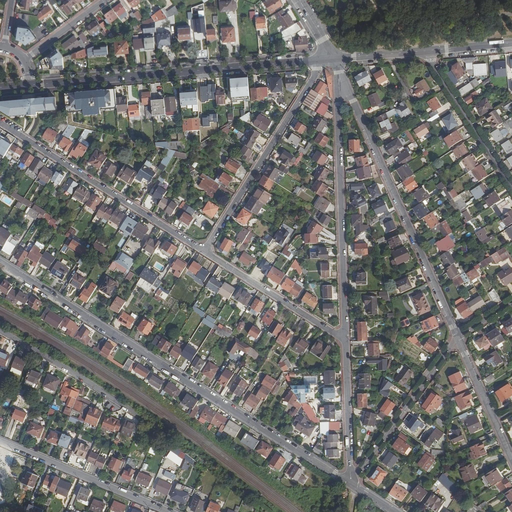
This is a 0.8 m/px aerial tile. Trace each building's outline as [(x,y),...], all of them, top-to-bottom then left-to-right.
[(33,6),(33,0),(23,0),(22,9),(30,10),(31,6),(33,6)] [(72,7),(78,2),(76,0),(67,0),(68,0),(63,4),(64,5),(60,8),(62,12),(64,11),(67,15),(72,12),(71,11),(69,8),(72,7)] [(228,2),(228,0),(219,0),(221,12),(233,11),(232,1),(228,2)] [(265,4),(271,13),(275,11),(275,10),(282,5),(279,0),(270,0),(271,0),(265,4)] [(121,3),(113,9),(119,16),(127,10),(121,3)] [(41,12),(40,12),(37,17),(40,20),(53,12),(49,7),(45,9),(45,8),(43,9),(44,10),(41,12)] [(175,7),(165,14),(168,18),(174,16),(178,14),(180,13),(175,7)] [(276,14),(286,30),(296,24),(289,13),(287,15),(283,9),(276,14)] [(118,18),(112,10),(106,15),(108,19),(106,20),(109,24),(118,18)] [(157,14),(161,21),(168,18),(165,14),(165,13),(164,13),(162,10),(157,14)] [(138,12),(134,14),(136,17),(139,21),(142,18),(138,12)] [(159,21),(156,22),(157,30),(161,29),(160,25),(171,21),(171,25),(175,24),(175,22),(175,19),(174,16),(168,18),(161,21),(159,21)] [(265,17),(256,18),(257,29),(266,28),(265,17)] [(153,18),(141,24),(144,27),(156,22),(153,18)] [(91,36),(103,28),(101,25),(97,20),(86,28),(91,36)] [(104,22),(101,25),(103,28),(106,32),(109,30),(104,22)] [(300,31),(302,30),(297,23),(296,24),(286,30),(283,32),(285,36),(293,33),(292,31),(297,28),(300,31)] [(29,28),(19,27),(17,40),(21,40),(25,43),(27,46),(38,38),(31,30),(29,28)] [(191,28),(179,29),(180,40),(192,39),(191,28)] [(236,41),(235,28),(222,29),(223,42),(236,41)] [(216,30),(207,30),(208,40),(216,39),(216,30)] [(171,31),(157,32),(158,46),(162,46),(163,45),(163,43),(172,43),(171,31)] [(82,34),(79,36),(81,40),(88,48),(91,47),(86,40),(87,40),(82,34)] [(79,45),(83,50),(84,50),(88,48),(81,40),(79,41),(75,36),(66,42),(72,50),(79,45)] [(308,41),(312,39),(310,36),(300,37),(300,40),(296,40),(296,48),(309,47),(308,41)] [(154,37),(145,38),(145,39),(146,47),(146,49),(155,48),(154,37)] [(135,48),(146,47),(145,39),(134,39),(135,48)] [(129,53),(128,41),(116,42),(117,54),(129,53)] [(95,49),(95,46),(91,47),(88,48),(88,56),(109,55),(108,45),(102,46),(102,48),(95,49)] [(44,70),(47,69),(64,58),(58,49),(54,52),(55,53),(53,54),(52,53),(40,61),(44,70)] [(85,57),(84,50),(83,50),(73,54),(73,58),(85,57)] [(47,69),(64,67),(64,61),(64,58),(47,69)] [(502,71),(507,71),(506,61),(496,62),(496,69),(501,68),(502,71)] [(453,66),(460,81),(469,76),(463,62),(453,66)] [(472,63),(466,64),(467,70),(471,75),(474,74),(474,75),(487,74),(486,65),(474,66),(474,63),(472,63)] [(376,71),(373,73),(378,82),(379,84),(389,79),(384,69),(379,71),(377,73),(376,71)] [(358,75),(355,77),(360,87),(372,80),(367,71),(363,73),(362,72),(358,75)] [(475,78),(470,82),(471,84),(473,88),(486,80),(484,76),(477,80),(475,78)] [(285,93),(285,77),(272,77),(272,93),(285,93)] [(248,78),(230,80),(232,101),(244,100),(244,99),(250,99),(248,78)] [(297,78),(285,79),(286,90),(291,93),(297,84),(297,78)] [(429,89),(423,79),(416,84),(419,89),(415,91),(420,99),(425,96),(424,93),(429,89)] [(314,92),(311,90),(303,104),(322,116),(322,117),(329,121),(332,116),(325,112),(328,107),(327,106),(330,102),(322,97),(324,94),(325,94),(327,91),(329,93),(328,87),(320,82),(314,92)] [(462,95),(473,88),(471,84),(460,91),(462,95)] [(253,101),(264,100),(263,88),(252,89),(253,101)] [(105,90),(98,91),(100,115),(100,109),(105,108),(105,110),(110,109),(110,107),(117,106),(116,100),(115,89),(110,90),(110,92),(105,93),(105,90)] [(220,89),(216,90),(217,105),(225,104),(224,92),(220,92),(220,89)] [(85,92),(79,93),(81,110),(83,110),(84,117),(100,115),(98,91),(95,91),(95,93),(90,94),(85,95),(85,92)] [(49,93),(36,94),(37,99),(36,100),(31,101),(31,100),(24,100),(23,95),(3,97),(4,102),(0,102),(0,106),(0,109),(11,117),(28,116),(28,117),(31,116),(31,118),(38,118),(38,112),(57,110),(57,107),(59,107),(58,104),(57,105),(56,97),(50,98),(49,93)] [(74,127),(75,127),(76,123),(73,123),(72,121),(71,111),(73,110),(73,113),(78,112),(78,111),(81,110),(79,93),(75,93),(76,95),(71,96),(70,93),(65,94),(65,96),(66,102),(68,125),(68,126),(74,127)] [(143,105),(151,104),(151,102),(150,93),(141,93),(143,105)] [(183,132),(199,131),(197,102),(197,93),(180,94),(182,115),(182,123),(183,132)] [(381,107),(387,105),(386,100),(381,102),(377,93),(368,96),(373,106),(379,104),(381,107)] [(469,103),(476,98),(473,94),(466,99),(469,103)] [(175,98),(163,99),(164,101),(164,103),(165,112),(175,111),(175,98)] [(429,119),(431,122),(439,117),(435,111),(441,107),(435,98),(428,103),(433,111),(429,114),(431,118),(429,119)] [(494,108),(488,98),(476,105),(482,115),(494,108)] [(117,112),(128,111),(128,106),(127,99),(116,100),(117,106),(117,109),(117,112)] [(398,106),(394,109),(401,119),(411,112),(404,100),(399,103),(401,105),(399,107),(398,106)] [(153,117),(165,116),(165,112),(164,103),(156,103),(156,101),(151,102),(151,104),(152,111),(153,117)] [(129,117),(140,116),(139,105),(128,106),(128,111),(129,117)] [(492,120),(496,127),(503,123),(503,122),(495,110),(486,116),(489,121),(492,120)] [(251,116),(249,113),(247,114),(244,116),(238,120),(245,124),(251,116)] [(270,122),(260,115),(254,125),(265,132),(270,122)] [(447,115),(439,120),(445,129),(441,132),(443,136),(449,132),(447,129),(453,125),(447,115)] [(317,117),(310,127),(315,130),(320,133),(323,135),(326,130),(322,128),(326,123),(317,117)] [(215,128),(215,119),(207,120),(207,128),(215,128)] [(399,130),(396,122),(391,124),(389,119),(380,123),(385,133),(391,130),(392,133),(399,130)] [(305,127),(298,123),(294,129),(301,134),(305,127)] [(424,123),(414,130),(419,138),(429,131),(424,123)] [(58,128),(64,132),(68,126),(68,125),(61,124),(58,128)] [(66,139),(74,127),(68,126),(64,132),(59,140),(62,142),(60,145),(64,148),(63,149),(67,152),(72,143),(66,139)] [(243,135),(244,135),(246,136),(251,129),(248,126),(243,135)] [(0,154),(4,157),(13,144),(16,139),(8,133),(2,143),(0,141),(0,134),(3,130),(0,128),(0,154)] [(52,142),(57,133),(53,130),(52,131),(48,129),(43,137),(52,142)] [(254,142),(260,134),(251,129),(246,136),(247,137),(254,142)] [(411,143),(415,141),(410,129),(406,131),(411,143)] [(492,133),(498,142),(504,137),(498,129),(492,133)] [(84,138),(89,131),(85,130),(81,136),(84,138)] [(324,147),(329,139),(323,135),(320,133),(314,142),(324,147)] [(208,135),(199,141),(200,144),(205,141),(210,138),(208,135)] [(244,135),(238,143),(241,145),(247,137),(246,136),(244,135)] [(294,144),(298,138),(292,135),(288,141),(294,144)] [(247,137),(241,145),(244,147),(250,151),(255,142),(254,142),(247,137)] [(15,145),(19,140),(16,139),(13,144),(14,144),(8,153),(18,160),(24,151),(15,145)] [(69,154),(76,159),(79,154),(83,156),(87,149),(90,144),(82,139),(80,144),(77,142),(69,154)] [(359,152),(358,140),(349,141),(349,152),(359,152)] [(511,149),(511,144),(509,140),(503,144),(508,152),(511,149)] [(168,150),(185,149),(184,141),(168,142),(168,150)] [(399,149),(395,141),(387,146),(392,154),(399,149)] [(468,153),(462,143),(452,150),(458,160),(468,153)] [(251,155),(253,152),(250,151),(244,147),(239,153),(244,156),(242,159),(248,163),(250,160),(249,159),(251,155)] [(411,158),(405,148),(393,156),(395,159),(398,156),(400,159),(398,160),(401,165),(411,158)] [(89,162),(99,169),(107,158),(96,151),(89,162)] [(283,165),(279,171),(284,174),(286,175),(290,170),(286,167),(293,157),(284,152),(281,158),(284,160),(281,164),(283,165)] [(317,152),(312,159),(318,163),(321,165),(322,165),(327,157),(317,152)] [(28,166),(33,158),(26,153),(21,162),(28,166)] [(462,161),(469,172),(472,170),(480,165),(477,160),(476,161),(474,159),(475,158),(472,154),(462,161)] [(357,165),(358,169),(368,166),(364,156),(357,165)] [(44,164),(36,159),(30,169),(38,174),(44,164)] [(240,167),(229,160),(225,167),(235,174),(240,167)] [(117,168),(108,162),(103,171),(111,177),(117,168)] [(397,169),(405,181),(412,176),(414,175),(406,163),(397,169)] [(283,176),(284,174),(279,171),(270,165),(264,176),(273,182),(279,174),(283,176)] [(317,172),(313,177),(317,180),(322,183),(325,178),(324,177),(328,170),(322,165),(321,165),(317,172)] [(488,176),(481,165),(480,165),(472,170),(479,182),(488,176)] [(154,174),(143,166),(135,178),(140,181),(142,177),(149,182),(154,174)] [(38,177),(48,184),(51,180),(54,174),(51,171),(50,172),(43,168),(38,177)] [(396,170),(403,182),(404,181),(405,181),(397,169),(396,170)] [(64,177),(56,171),(54,174),(51,180),(59,185),(64,177)] [(232,179),(224,174),(219,181),(228,186),(232,179)] [(269,190),(274,182),(273,182),(264,176),(259,184),(269,190)] [(418,186),(412,176),(405,181),(404,181),(410,191),(418,186)] [(212,198),(220,185),(207,177),(201,186),(207,190),(205,192),(207,194),(207,195),(212,198)] [(76,185),(67,179),(60,190),(63,192),(65,189),(71,193),(76,185)] [(326,190),(328,187),(322,183),(317,180),(311,190),(317,195),(320,196),(324,189),(326,190)] [(155,184),(149,194),(153,197),(154,196),(157,198),(154,202),(158,205),(163,198),(167,192),(160,187),(155,184)] [(73,196),(85,204),(91,194),(79,186),(73,196)] [(380,195),(376,186),(368,189),(373,198),(380,195)] [(414,192),(421,203),(424,202),(431,197),(429,193),(427,194),(422,186),(414,192)] [(471,191),(477,200),(485,194),(480,186),(471,191)] [(444,189),(451,200),(453,199),(446,187),(444,189)] [(264,205),(270,195),(259,188),(255,194),(254,193),(251,197),(262,204),(264,205)] [(1,193),(17,203),(19,200),(11,195),(3,191),(1,193)] [(484,198),(490,208),(501,201),(495,192),(484,198)] [(23,200),(12,193),(11,195),(19,200),(22,202),(23,200)] [(95,210),(101,200),(92,195),(86,205),(95,210)] [(317,202),(314,207),(320,211),(323,213),(329,202),(322,197),(320,196),(317,195),(314,200),(317,202)] [(353,202),(356,209),(359,208),(367,204),(365,199),(362,200),(361,197),(358,198),(357,195),(352,197),(352,198),(352,199),(353,202)] [(467,205),(460,195),(453,199),(460,209),(467,205)] [(251,197),(245,208),(252,213),(255,215),(259,209),(262,204),(251,197)] [(171,203),(163,198),(158,205),(158,206),(166,211),(165,212),(172,216),(178,206),(172,202),(171,203)] [(376,214),(387,210),(383,200),(372,205),(376,214)] [(498,206),(504,215),(511,210),(505,201),(498,206)] [(414,208),(421,220),(424,218),(431,213),(424,202),(421,203),(414,208)] [(212,218),(218,209),(208,203),(202,212),(212,218)] [(360,215),(370,214),(368,204),(367,204),(359,208),(360,215)] [(105,207),(102,205),(96,215),(102,219),(103,218),(109,209),(106,206),(105,207)] [(30,216),(36,220),(38,218),(40,214),(38,213),(32,209),(29,207),(24,216),(28,219),(30,216)] [(103,218),(109,222),(110,220),(114,212),(113,211),(113,210),(110,208),(109,209),(103,218)] [(120,211),(117,209),(114,212),(110,220),(114,223),(113,225),(117,227),(124,216),(119,213),(120,211)] [(470,209),(467,211),(472,219),(475,217),(470,209)] [(244,225),(251,215),(242,210),(236,220),(244,225)] [(463,211),(461,212),(468,222),(471,220),(472,219),(467,211),(464,213),(463,211)] [(440,224),(432,212),(431,213),(424,218),(432,229),(440,224)] [(52,217),(46,213),(46,214),(44,217),(50,221),(54,223),(55,224),(56,222),(51,218),(52,217)] [(193,219),(184,213),(179,220),(189,226),(193,219)] [(38,218),(48,224),(49,223),(50,221),(44,217),(40,214),(38,218)] [(326,226),(331,218),(324,214),(321,219),(319,222),(326,226)] [(356,225),(357,236),(367,229),(367,225),(362,225),(361,216),(351,216),(351,226),(356,225)] [(377,216),(370,219),(372,225),(379,221),(377,216)] [(134,222),(127,217),(120,229),(124,232),(125,231),(131,235),(132,234),(138,224),(134,221),(134,222)] [(478,232),(471,220),(468,222),(470,224),(475,233),(478,232)] [(323,228),(313,221),(307,231),(307,234),(315,234),(317,234),(318,232),(319,230),(321,231),(323,228)] [(388,232),(396,229),(393,221),(385,224),(388,232)] [(452,231),(445,221),(440,224),(432,229),(435,234),(441,230),(445,236),(452,231)] [(148,230),(138,224),(132,234),(137,237),(142,240),(148,230)] [(12,235),(1,228),(0,229),(0,243),(5,246),(12,235)] [(496,239),(493,234),(490,236),(485,228),(477,233),(484,245),(496,239)] [(238,240),(242,243),(249,232),(244,229),(238,240)] [(242,252),(253,234),(249,232),(242,243),(238,250),(242,252)] [(436,243),(443,254),(449,251),(456,246),(450,236),(453,234),(452,232),(447,236),(448,237),(440,242),(440,240),(437,242),(436,243)] [(73,235),(71,234),(65,245),(83,257),(88,249),(86,248),(88,245),(73,235)] [(307,234),(305,234),(305,244),(317,244),(317,240),(315,240),(315,237),(315,234),(307,234)] [(401,244),(397,236),(385,241),(389,249),(401,244)] [(13,240),(11,238),(3,250),(10,255),(15,247),(11,244),(13,240)] [(274,240),(272,238),(269,244),(268,245),(272,248),(277,242),(278,242),(279,241),(275,238),(274,240)] [(227,252),(232,243),(225,239),(220,248),(227,252)] [(133,250),(136,243),(129,240),(126,247),(133,250)] [(143,248),(153,255),(159,244),(155,242),(154,243),(148,240),(143,248)] [(171,257),(177,248),(167,242),(161,251),(171,257)] [(43,247),(36,243),(33,247),(40,251),(43,247)] [(95,243),(92,247),(103,254),(104,255),(107,250),(95,243)] [(367,254),(367,244),(355,245),(355,255),(367,254)] [(40,251),(33,247),(31,251),(27,258),(31,261),(33,262),(31,266),(35,269),(39,262),(42,257),(39,255),(41,252),(40,251)] [(496,263),(510,255),(505,247),(504,247),(492,255),(494,260),(496,263)] [(319,249),(319,252),(319,257),(328,257),(328,253),(327,252),(327,248),(319,249)] [(410,259),(405,248),(392,253),(396,260),(397,264),(410,259)] [(21,261),(17,266),(20,268),(24,263),(23,262),(28,254),(26,253),(21,249),(16,258),(21,261)] [(285,250),(283,249),(281,253),(288,257),(290,253),(285,250)] [(39,262),(49,269),(56,258),(46,251),(44,254),(42,257),(39,262)] [(456,262),(449,251),(443,254),(441,256),(444,261),(446,264),(445,265),(447,268),(454,264),(456,262)] [(135,261),(120,252),(114,261),(127,269),(129,270),(135,261)] [(253,259),(243,253),(239,260),(247,265),(250,261),(251,262),(253,259)] [(271,257),(266,254),(260,262),(268,267),(272,261),(269,260),(271,257)] [(494,260),(492,255),(490,256),(479,264),(482,268),(494,260)] [(173,274),(179,277),(187,265),(177,258),(171,267),(176,270),(173,274)] [(125,274),(127,269),(114,261),(109,268),(115,272),(117,268),(125,274)] [(69,270),(58,262),(51,273),(62,280),(69,270)] [(206,269),(195,263),(190,272),(200,278),(206,269)] [(461,275),(454,264),(447,268),(446,269),(449,272),(453,279),(454,280),(461,275)] [(330,277),(329,265),(321,265),(321,277),(330,277)] [(275,279),(280,282),(286,274),(273,266),(267,275),(275,279)] [(480,276),(474,267),(466,272),(472,281),(480,276)] [(511,281),(511,267),(511,268),(505,272),(504,271),(499,274),(506,285),(511,281)] [(144,269),(139,277),(153,286),(157,289),(161,282),(156,279),(158,277),(144,269)] [(129,281),(134,274),(130,272),(126,279),(129,281)] [(366,284),(366,273),(356,273),(357,285),(366,284)] [(87,280),(76,274),(70,283),(81,289),(87,280)] [(504,287),(506,285),(499,274),(496,275),(504,287)] [(466,280),(462,275),(461,275),(454,280),(452,281),(456,287),(464,282),(464,281),(466,280)] [(206,286),(217,294),(218,293),(223,284),(219,282),(216,280),(212,277),(206,286)] [(118,285),(108,278),(100,289),(111,296),(118,285)] [(149,293),(153,286),(141,278),(136,285),(149,293)] [(411,288),(406,278),(395,283),(400,293),(411,288)] [(282,287),(289,292),(294,284),(295,284),(287,279),(282,287)] [(0,287),(0,290),(8,295),(11,290),(13,287),(9,285),(4,282),(0,287)] [(80,297),(88,302),(97,286),(92,283),(88,290),(86,289),(80,297)] [(218,293),(228,300),(235,290),(224,283),(223,284),(218,293)] [(302,289),(294,284),(289,292),(297,297),(302,289)] [(332,298),(331,286),(323,286),(323,299),(332,298)] [(244,304),(250,295),(241,289),(235,298),(244,304)] [(15,302),(17,298),(18,296),(15,294),(15,293),(11,290),(8,295),(6,298),(15,302)] [(494,300),(500,297),(496,291),(493,292),(492,291),(489,292),(494,300)] [(17,298),(26,304),(29,300),(30,298),(21,292),(18,296),(17,298)] [(311,306),(316,299),(307,293),(302,300),(311,306)] [(412,299),(416,307),(426,302),(422,295),(412,299)] [(472,312),(485,304),(480,296),(467,304),(472,312)] [(33,297),(30,301),(31,302),(29,305),(37,310),(42,303),(33,297)] [(111,308),(119,314),(126,302),(118,297),(111,308)] [(376,314),(376,297),(364,297),(364,305),(367,305),(367,315),(376,314)] [(245,311),(257,319),(260,315),(258,313),(263,305),(256,300),(250,308),(248,307),(245,311)] [(429,311),(426,302),(416,307),(419,315),(429,311)] [(465,318),(473,313),(472,312),(467,304),(466,302),(458,307),(465,318)] [(225,305),(220,316),(229,320),(234,309),(225,305)] [(333,313),(332,305),(323,305),(323,314),(333,313)] [(269,324),(276,313),(271,311),(270,312),(268,311),(262,320),(269,324)] [(50,312),(44,320),(61,331),(64,326),(70,330),(75,323),(68,319),(66,322),(50,312)] [(130,328),(135,320),(134,319),(130,316),(124,312),(119,321),(130,328)] [(207,315),(205,319),(213,324),(215,321),(207,315)] [(438,326),(433,317),(423,322),(427,331),(438,326)] [(511,318),(500,326),(505,336),(511,331),(511,318)] [(154,325),(145,319),(139,329),(148,335),(154,325)] [(409,319),(401,321),(403,328),(411,325),(409,319)] [(228,328),(215,321),(213,324),(216,325),(226,332),(228,328)] [(207,330),(210,326),(205,322),(199,331),(202,333),(201,335),(204,337),(208,331),(207,330)] [(240,331),(244,325),(240,322),(236,329),(240,331)] [(276,336),(282,327),(275,322),(269,331),(276,336)] [(357,322),(358,342),(367,341),(367,327),(365,327),(365,322),(357,322)] [(216,333),(222,337),(224,335),(226,332),(216,325),(214,328),(218,331),(216,333)] [(249,335),(261,340),(264,331),(253,326),(249,335)] [(80,333),(78,331),(78,332),(74,338),(86,346),(89,341),(86,339),(91,332),(84,328),(80,333)] [(497,329),(487,335),(491,342),(493,346),(494,347),(504,340),(497,329)] [(68,332),(67,334),(74,338),(78,332),(74,330),(71,334),(68,332)] [(291,335),(283,330),(276,340),(285,346),(291,335)] [(481,349),(491,342),(487,335),(484,337),(484,336),(482,338),(476,342),(481,349)] [(171,345),(158,336),(153,343),(166,352),(171,345)] [(413,336),(408,340),(414,344),(417,342),(413,336)] [(439,343),(431,337),(424,346),(432,352),(439,343)] [(233,342),(228,350),(234,355),(238,348),(242,342),(236,338),(233,342)] [(294,350),(303,356),(310,345),(306,342),(306,343),(300,339),(294,350)] [(414,344),(408,340),(405,345),(404,347),(410,351),(409,352),(418,358),(416,361),(420,363),(422,361),(423,362),(426,357),(427,358),(429,355),(428,355),(414,344)] [(323,358),(331,346),(326,344),(324,346),(317,341),(312,351),(323,358)] [(95,351),(100,354),(105,345),(101,342),(95,351)] [(242,342),(238,348),(247,354),(247,353),(251,347),(242,342)] [(104,353),(102,355),(107,359),(110,355),(114,347),(108,343),(102,351),(104,353)] [(379,355),(379,344),(369,344),(369,356),(379,355)] [(171,354),(179,359),(184,351),(176,346),(171,354)] [(256,359),(259,353),(254,349),(253,349),(252,348),(251,347),(247,353),(256,359)] [(4,353),(0,351),(0,364),(4,367),(9,357),(3,354),(4,353)] [(497,366),(503,362),(497,351),(485,359),(489,365),(494,361),(497,366)] [(114,357),(110,355),(107,359),(123,369),(124,367),(113,359),(114,357)] [(22,371),(26,362),(16,357),(12,366),(22,371)] [(286,362),(283,357),(278,364),(278,365),(279,364),(283,371),(288,368),(284,363),(286,362)] [(193,365),(201,371),(206,363),(198,358),(193,365)] [(378,363),(378,370),(387,370),(386,359),(378,359),(378,358),(368,359),(368,363),(378,363)] [(124,367),(123,369),(127,372),(131,374),(137,364),(129,359),(124,367)] [(212,379),(219,369),(210,363),(203,373),(212,379)] [(148,371),(139,365),(135,371),(141,375),(143,372),(146,374),(148,371)] [(405,384),(413,373),(405,366),(404,367),(399,375),(395,380),(402,386),(404,383),(405,384)] [(35,371),(30,369),(26,379),(38,384),(41,375),(34,372),(35,371)] [(219,381),(227,385),(233,375),(225,370),(219,381)] [(334,370),(325,371),(325,385),(335,384),(334,370)] [(462,376),(460,372),(448,377),(455,392),(465,388),(461,377),(462,376)] [(154,375),(149,373),(146,378),(150,381),(151,380),(161,387),(163,383),(153,376),(154,375)] [(55,390),(60,380),(53,377),(54,376),(49,374),(44,385),(55,390)] [(370,388),(370,374),(359,375),(360,389),(370,388)] [(264,385),(272,390),(277,381),(267,375),(262,384),(264,385)] [(247,385),(237,378),(233,383),(234,384),(230,391),(239,397),(247,385)] [(384,378),(380,393),(387,395),(390,390),(388,389),(392,384),(384,378)] [(280,384),(277,381),(272,390),(270,393),(273,395),(280,384)] [(164,390),(163,389),(160,394),(166,398),(169,393),(173,396),(174,395),(178,389),(175,387),(176,386),(170,382),(164,390)] [(511,396),(511,387),(510,384),(497,393),(503,403),(511,396)] [(255,398),(250,395),(246,402),(256,409),(262,400),(264,402),(270,393),(272,390),(264,385),(255,398)] [(67,405),(73,408),(78,397),(79,393),(64,386),(61,393),(63,394),(62,398),(69,401),(67,405)] [(300,390),(300,386),(290,387),(295,394),(298,394),(298,390),(300,390)] [(335,389),(324,389),(324,399),(335,398),(335,389)] [(470,398),(467,391),(454,397),(460,410),(471,405),(468,399),(470,398)] [(292,412),(297,415),(302,406),(300,403),(296,396),(290,392),(285,401),(296,408),(295,409),(293,409),(292,412)] [(420,406),(421,407),(432,393),(430,392),(420,406)] [(438,401),(440,399),(432,393),(421,407),(429,413),(434,407),(436,409),(441,403),(438,401)] [(357,394),(358,408),(367,408),(366,394),(357,394)] [(182,403),(193,411),(193,409),(198,402),(187,395),(182,403)] [(92,403),(78,397),(73,408),(73,409),(82,413),(82,414),(87,417),(92,403)] [(387,399),(379,410),(380,411),(386,416),(395,404),(387,399)] [(42,407),(55,413),(56,410),(52,408),(43,405),(42,407)] [(309,419),(306,414),(302,406),(297,415),(295,418),(297,419),(295,421),(299,424),(297,428),(309,436),(315,428),(307,423),(308,422),(305,419),(306,418),(302,416),(304,414),(306,416),(305,416),(307,420),(309,419)] [(332,418),(332,406),(322,406),(323,418),(332,418)] [(71,416),(73,409),(66,407),(64,414),(71,416)] [(201,417),(210,423),(211,423),(217,413),(207,407),(201,417)] [(95,409),(91,408),(86,420),(85,421),(85,422),(97,426),(102,413),(98,411),(99,410),(95,409)] [(13,418),(24,422),(28,414),(16,409),(13,418)] [(197,412),(193,409),(193,411),(189,415),(194,418),(197,412)] [(374,426),(377,416),(366,412),(362,423),(374,426)] [(226,419),(217,413),(211,423),(220,428),(218,431),(221,433),(223,430),(228,422),(225,420),(226,419)] [(407,426),(416,433),(425,421),(416,415),(407,426)] [(481,428),(476,416),(465,421),(470,433),(481,428)] [(115,430),(118,432),(122,423),(118,421),(117,423),(110,420),(105,418),(102,426),(114,432),(115,430)] [(444,424),(444,422),(439,418),(437,418),(434,422),(442,427),(444,424)] [(131,436),(137,424),(128,421),(123,433),(131,436)] [(241,429),(229,421),(228,422),(223,430),(235,438),(241,429)] [(34,424),(32,423),(28,432),(40,437),(44,428),(36,424),(37,423),(35,422),(34,424)] [(329,427),(328,422),(320,423),(321,432),(323,432),(329,432),(329,427)] [(339,430),(339,422),(328,422),(329,427),(332,427),(333,429),(333,430),(339,430)] [(462,438),(458,429),(453,431),(454,434),(449,436),(452,443),(462,438)] [(48,441),(59,445),(62,436),(52,432),(48,441)] [(430,436),(424,444),(429,448),(434,439),(436,441),(439,437),(433,432),(430,436)] [(73,438),(63,433),(62,436),(59,445),(68,449),(73,438)] [(405,443),(408,438),(401,433),(398,437),(399,439),(393,447),(403,454),(410,446),(405,443)] [(426,433),(420,441),(424,444),(430,436),(426,433)] [(245,435),(241,442),(253,450),(259,442),(256,440),(257,439),(253,436),(252,437),(249,435),(246,434),(245,435)] [(338,442),(338,434),(329,435),(329,436),(329,443),(325,443),(326,455),(330,455),(330,458),(339,458),(339,450),(338,450),(337,443),(338,442)] [(90,447),(80,442),(75,453),(86,457),(90,447)] [(272,449),(262,442),(257,450),(262,454),(267,457),(272,449)] [(484,447),(481,442),(470,447),(472,452),(475,459),(481,457),(484,455),(485,455),(482,448),(484,447)] [(177,456),(181,452),(178,450),(177,450),(174,448),(175,447),(173,445),(171,447),(172,449),(171,451),(177,456)] [(313,450),(320,455),(322,451),(315,447),(313,450)] [(444,454),(445,450),(437,450),(432,450),(431,455),(427,452),(418,465),(427,471),(435,460),(434,459),(434,455),(437,455),(437,454),(444,454)] [(99,456),(91,452),(88,461),(95,464),(99,457),(99,456)] [(0,455),(0,467),(8,465),(5,454),(0,455)] [(280,470),(286,460),(276,454),(270,463),(280,470)] [(390,468),(397,459),(390,454),(382,463),(390,468)] [(95,465),(103,469),(107,460),(99,457),(95,464),(95,465)] [(118,470),(121,472),(124,464),(121,462),(122,461),(113,458),(109,468),(118,471),(118,470)] [(471,464),(460,470),(465,481),(477,476),(474,470),(471,464)] [(292,465),(286,473),(303,484),(307,479),(301,475),(303,472),(292,465)] [(379,486),(387,474),(379,468),(376,472),(373,476),(370,480),(379,486)] [(125,470),(122,477),(130,480),(131,480),(132,480),(133,477),(132,477),(134,471),(130,469),(129,472),(125,470)] [(485,475),(492,486),(495,484),(502,480),(495,469),(485,475)] [(34,488),(39,476),(29,472),(26,479),(24,478),(22,483),(34,488)] [(141,476),(139,475),(137,479),(140,480),(139,482),(149,487),(153,478),(142,473),(141,476)] [(51,490),(55,492),(60,480),(60,479),(56,476),(55,480),(51,479),(52,477),(48,475),(44,484),(52,487),(51,490)] [(485,475),(481,477),(488,488),(492,486),(485,475)] [(453,493),(458,487),(447,476),(442,482),(453,493)] [(503,481),(502,480),(495,484),(500,491),(506,487),(506,489),(510,486),(506,479),(503,481)] [(73,486),(60,480),(55,492),(68,498),(73,486)] [(155,490),(168,495),(172,485),(159,480),(155,490)] [(176,488),(172,498),(176,500),(177,499),(186,503),(189,494),(181,491),(184,486),(178,483),(176,488)] [(389,493),(402,501),(409,492),(396,483),(389,493)] [(410,494),(420,501),(427,493),(417,486),(410,494)] [(88,501),(92,491),(82,487),(78,497),(88,501)] [(444,501),(432,494),(425,505),(433,510),(434,508),(439,511),(444,501)] [(196,511),(199,511),(204,502),(194,498),(192,502),(194,503),(191,510),(196,511)] [(101,511),(105,504),(95,499),(89,511),(101,511)] [(254,511),(257,507),(247,500),(244,507),(250,511),(254,511)] [(123,511),(126,506),(115,501),(110,511),(123,511)] [(207,511),(218,511),(221,505),(211,501),(207,511)] [(475,511),(476,511),(479,509),(477,506),(473,503),(472,502),(466,511),(470,511),(472,509),(475,511)]
